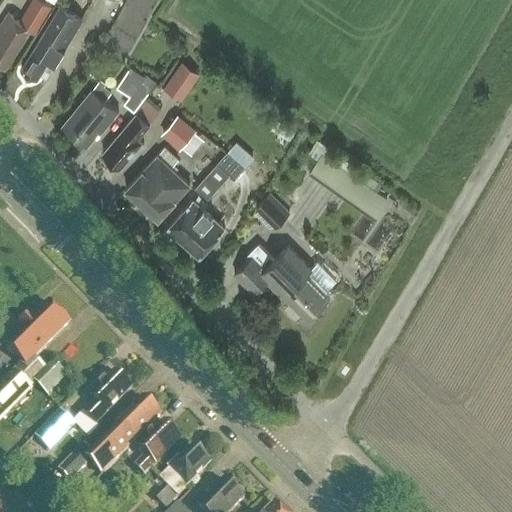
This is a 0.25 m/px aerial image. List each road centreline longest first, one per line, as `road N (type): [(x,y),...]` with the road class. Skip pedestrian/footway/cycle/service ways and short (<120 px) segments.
road 1 (tertiary): [(328,511),(0,182)]
road 2 (residential): [(160,261),(408,511)]
road 3 (residential): [(27,128),(121,222)]
